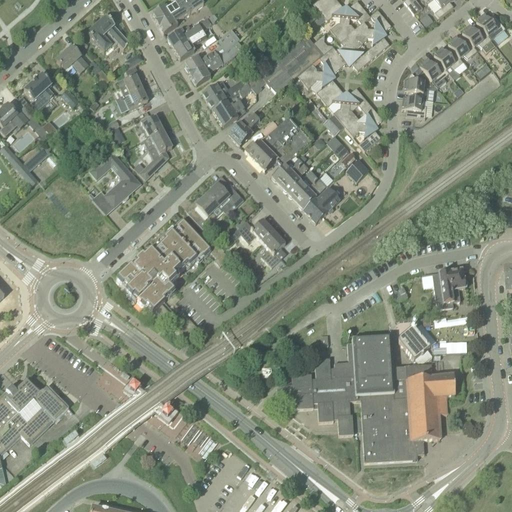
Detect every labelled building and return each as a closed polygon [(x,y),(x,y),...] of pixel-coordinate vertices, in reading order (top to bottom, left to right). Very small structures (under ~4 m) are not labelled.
[(175,25),(190,16),(199,10),(206,3),(203,0),(196,0),(187,8),(185,9),(157,27),(163,37),(177,29),(175,25)] [(178,0),(181,3),(185,9),(187,8),(196,0),(178,0)] [(306,0),(307,1),(308,0),(317,0),(318,3),(313,8),(319,15),(320,16),(336,3),(333,0),(306,0)] [(408,0),(403,5),(407,9),(415,3),(412,0),(408,0)] [(438,21),(453,10),(449,5),(455,0),(436,0),(434,2),(434,1),(433,2),(427,7),(438,21)] [(164,8),(150,17),(157,27),(185,9),(181,3),(166,12),(164,8)] [(329,33),(339,45),(342,43),(345,11),(342,11),(336,3),(320,16),(325,23),(327,24),(332,20),(339,21),(339,27),(337,27),(329,33)] [(415,3),(407,9),(411,14),(419,7),(415,3)] [(370,20),(369,20),(356,4),(348,11),(345,11),(342,43),(351,35),(354,33),(350,28),(349,28),(349,21),(357,22),(361,27),(363,25),(370,20)] [(377,13),(370,19),(375,24),(374,33),(367,32),(367,30),(363,25),(361,27),(354,33),(351,35),(383,38),(384,35),(390,30),(377,13)] [(325,23),(320,16),(319,15),(307,25),(313,32),(325,23)] [(505,32),(493,17),(492,17),(487,21),(486,20),(484,22),(482,20),(475,25),(478,28),(487,40),(488,40),(492,37),(495,40),(505,32)] [(213,18),(207,22),(211,28),(217,21),(213,18)] [(95,47),(104,56),(112,50),(113,51),(118,47),(123,53),(129,47),(114,30),(105,20),(86,37),(95,47)] [(211,28),(207,22),(190,33),(188,29),(166,43),(173,53),(201,35),(207,32),(211,28)] [(421,25),(425,31),(430,27),(426,22),(421,25)] [(473,51),(474,51),(478,48),(481,51),(491,43),(488,40),(487,40),(478,28),(473,32),(472,31),(470,33),(468,31),(461,37),(464,40),(464,39),(473,51)] [(206,42),(201,35),(173,53),(180,64),(194,55),(192,51),(206,42)] [(237,45),(229,35),(217,45),(221,50),(199,63),(197,60),(183,69),(189,79),(220,59),(232,49),(237,45)] [(337,55),(333,50),(332,50),(327,49),(323,45),(323,40),(323,39),(313,47),(323,58),(326,56),(339,72),(346,67),(348,67),(351,35),(342,43),(339,45),(343,50),(345,50),(345,56),(337,55)] [(351,35),(348,67),(351,67),(357,74),(373,61),(367,54),(363,58),(354,57),(355,51),(357,51),(361,47),(351,35)] [(373,61),(389,48),(383,41),(383,38),(351,35),(361,47),(366,43),(366,41),(373,42),(372,50),(367,54),(373,61)] [(265,86),(269,91),(270,91),(275,97),(275,98),(322,58),(305,38),(258,78),(265,86)] [(447,48),(450,51),(459,62),(460,62),(463,59),(467,62),(477,55),(474,51),(473,51),(464,39),(464,40),(459,43),(458,42),(456,44),(454,42),(447,48)] [(239,56),(232,49),(220,59),(189,79),(196,89),(210,80),(208,77),(238,57),(239,56)] [(88,70),(80,60),(71,51),(56,64),(65,74),(71,69),(71,68),(79,78),(88,70)] [(450,51),(445,55),(444,53),(442,55),(440,53),(433,59),(436,62),(448,77),(453,74),(463,66),(460,62),(459,62),(450,51)] [(332,78),(339,73),(339,72),(326,56),(323,58),(319,62),(321,64),(323,67),(322,75),(316,74),(316,73),(314,70),(312,67),(300,78),(332,81),(332,78)] [(124,66),(128,72),(142,63),(138,57),(124,66)] [(436,62),(431,66),(430,64),(427,66),(426,65),(419,70),(427,80),(431,85),(437,92),(445,85),(443,82),(448,77),(436,62)] [(427,80),(419,70),(415,74),(423,83),(427,80)] [(110,82),(101,72),(95,77),(105,88),(110,82)] [(407,102),(421,104),(427,104),(428,92),(423,91),(424,85),(419,85),(411,76),(411,77),(410,77),(410,78),(409,78),(409,79),(408,79),(408,80),(408,81),(408,82),(407,82),(407,83),(407,84),(405,83),(404,92),(406,92),(406,95),(407,96),(407,102)] [(41,78),(23,94),(33,104),(30,107),(37,114),(54,99),(48,92),(51,89),(41,78)] [(265,86),(258,78),(247,87),(238,95),(242,100),(252,93),(255,97),(262,92),(260,90),(265,86)] [(297,80),(298,81),(303,87),(307,92),(311,89),(316,96),(315,97),(321,103),(337,90),(332,83),(332,81),(300,78),(297,80)] [(118,92),(120,92),(124,100),(141,92),(135,79),(130,81),(130,80),(116,86),(118,92)] [(296,91),(301,86),(297,81),(292,86),(296,91)] [(222,84),(216,88),(201,98),(212,114),(212,116),(234,98),(247,87),(243,82),(228,92),(222,84)] [(496,90),(504,100),(510,96),(502,86),(496,90)] [(342,129),(346,97),(343,97),(337,90),(321,103),(327,110),(328,110),(333,116),(333,117),(342,129)] [(499,104),(504,100),(496,90),(491,94),(499,104)] [(369,107),(361,98),(355,91),(348,97),(346,97),(342,129),(355,119),(351,114),(349,114),(349,108),(358,109),(362,113),(369,107)] [(120,101),(125,112),(128,110),(130,114),(143,108),(142,107),(147,105),(141,92),(124,100),(120,101)] [(79,106),(66,93),(60,98),(73,112),(79,106)] [(494,108),(499,104),(491,94),(486,98),(494,108)] [(235,100),(234,98),(212,116),(222,131),(237,122),(246,116),(235,100)] [(489,112),(494,108),(486,98),(481,102),(489,112)] [(421,109),(421,104),(407,102),(403,101),(402,110),(404,110),(404,113),(405,113),(405,120),(424,122),(425,119),(425,110),(421,109)] [(484,116),(489,112),(481,102),(476,106),(484,116)] [(93,114),(98,108),(93,104),(88,111),(93,114)] [(479,120),(484,116),(476,106),(471,110),(479,120)] [(369,107),(362,113),(366,117),(365,126),(358,126),(359,123),(355,119),(342,129),(375,132),(375,129),(382,123),(369,107)] [(17,129),(20,132),(27,125),(19,115),(16,118),(7,108),(0,114),(0,128),(2,131),(0,133),(0,134),(5,140),(8,137),(17,129)] [(474,124),(479,120),(471,110),(466,114),(474,124)] [(469,128),(474,124),(466,114),(461,118),(469,128)] [(251,138),(248,134),(259,123),(253,116),(240,127),(228,139),(239,150),(251,138)] [(464,132),(469,128),(461,118),(456,122),(464,132)] [(48,138),(32,119),(27,124),(42,142),(48,138)] [(328,133),(338,124),(333,119),(323,127),(328,133)] [(149,120),(140,125),(149,141),(162,134),(155,120),(151,122),(149,120)] [(283,171),(291,164),(290,164),(310,146),(288,121),(281,127),(277,130),(265,140),(254,149),(253,147),(244,155),(264,175),(276,164),(283,171)] [(459,136),(464,132),(456,122),(451,126),(459,136)] [(106,128),(109,134),(118,130),(116,123),(106,128)] [(265,140),(277,130),(274,126),(272,124),(261,134),(265,140)] [(344,131),(338,124),(328,133),(334,139),(344,131)] [(454,140),(459,136),(451,126),(446,130),(454,140)] [(364,155),(380,141),(374,135),(375,132),(342,129),(352,141),(358,137),(358,135),(364,136),(363,144),(358,148),(364,155)] [(449,144),(454,140),(446,130),(441,134),(449,144)] [(114,142),(121,138),(118,131),(110,135),(114,142)] [(133,172),(145,184),(168,161),(165,155),(171,151),(162,134),(149,141),(143,144),(153,164),(144,172),(138,167),(133,172)] [(444,148),(449,144),(441,134),(436,138),(444,148)] [(439,152),(444,148),(436,138),(431,142),(439,152)] [(324,149),(324,146),(321,142),(318,142),(314,145),(314,148),(317,152),(320,152),(324,149)] [(434,156),(439,152),(431,142),(426,146),(434,156)] [(429,161),(434,156),(426,146),(421,151),(429,161)] [(0,152),(0,154),(11,167),(17,161),(6,148),(0,152)] [(22,167),(17,161),(11,167),(31,190),(38,185),(29,175),(50,156),(43,148),(22,167)] [(128,199),(140,187),(111,155),(89,175),(96,183),(111,170),(119,180),(119,185),(105,200),(101,196),(93,203),(104,216),(112,209),(114,211),(122,204),(124,204),(127,201),(128,199)] [(345,171),(355,162),(350,156),(340,166),(345,171)] [(303,157),(299,161),(306,171),(311,168),(303,157)] [(276,186),(279,189),(302,167),(298,163),(297,163),(293,167),(291,164),(283,171),(270,181),(274,186),(276,186)] [(356,187),(367,176),(368,175),(357,164),(345,175),(356,187)] [(285,196),(286,196),(287,197),(300,185),(297,182),(307,172),(303,168),(302,167),(279,189),(282,192),(282,194),(285,196)] [(318,183),(295,205),(298,208),(298,210),(302,214),(314,201),(332,183),(325,176),(318,183)] [(288,198),(288,199),(288,200),(290,202),(292,202),(295,205),(318,183),(312,178),(302,187),(300,185),(287,197),(288,198)] [(233,207),(236,210),(243,203),(227,187),(222,192),(217,187),(211,192),(212,193),(206,198),(224,216),(233,207)] [(315,228),(315,227),(339,203),(327,191),(320,199),(321,201),(318,204),(314,201),(302,214),(315,227),(315,228)] [(211,225),(216,221),(222,215),(224,216),(206,198),(201,203),(200,203),(186,216),(203,234),(211,225)] [(226,264),(229,261),(212,243),(205,250),(181,224),(175,230),(177,232),(172,237),(170,235),(162,242),(164,244),(151,257),(149,255),(141,262),(144,265),(139,269),(135,265),(115,283),(121,290),(123,288),(128,293),(124,296),(131,302),(133,301),(143,312),(145,310),(152,317),(156,314),(166,325),(173,319),(162,308),(164,305),(162,303),(166,300),(168,302),(174,296),(169,290),(176,283),(174,281),(187,269),(189,270),(192,268),(196,264),(198,266),(210,255),(216,261),(213,264),(219,270),(226,264)] [(273,236),(262,224),(253,232),(246,225),(236,235),(230,240),(225,245),(229,249),(234,244),(240,239),(248,247),(256,240),(262,246),(273,236)] [(260,260),(271,272),(281,262),(275,256),(285,248),(273,236),(262,246),(268,253),(260,260)] [(463,278),(462,273),(445,276),(450,307),(452,306),(459,305),(458,293),(464,292),(464,291),(465,290),(466,290),(467,289),(467,288),(467,287),(467,286),(467,285),(466,284),(465,283),(464,283),(463,282),(462,283),(462,279),(463,278)] [(438,278),(431,279),(421,281),(423,292),(433,291),(436,314),(453,312),(452,306),(450,307),(445,276),(438,277),(438,278)] [(403,292),(402,293),(392,297),(395,305),(406,300),(403,292)] [(169,325),(186,343),(198,332),(181,314),(169,325)] [(413,364),(425,354),(429,350),(414,332),(416,331),(413,327),(408,330),(410,332),(398,341),(398,345),(413,364)] [(292,389),(289,389),(287,389),(276,393),(276,402),(288,404),(293,404),(293,413),(313,412),(312,407),(314,407),(317,407),(318,426),(333,425),(333,423),(337,423),(338,439),(353,438),(352,419),(350,419),(349,405),(360,404),(364,466),(417,463),(417,458),(423,458),(423,444),(439,443),(438,418),(447,418),(445,399),(436,400),(434,381),(431,381),(430,369),(431,369),(405,370),(405,371),(392,372),(390,339),(351,342),(351,347),(347,347),(348,366),(334,367),(334,372),(330,372),(329,362),(314,363),(315,382),(311,383),(311,378),(291,379),(292,389)] [(262,381),(271,380),(271,371),(262,371),(262,381)] [(454,399),(453,386),(453,379),(434,381),(436,400),(445,399),(454,399)] [(14,387),(0,400),(0,458),(0,459),(3,462),(9,456),(7,453),(21,439),(30,448),(68,412),(47,389),(42,394),(29,380),(18,391),(14,387)] [(128,395),(135,399),(140,392),(133,388),(128,395)] [(165,412),(160,419),(167,424),(172,417),(165,412)]
